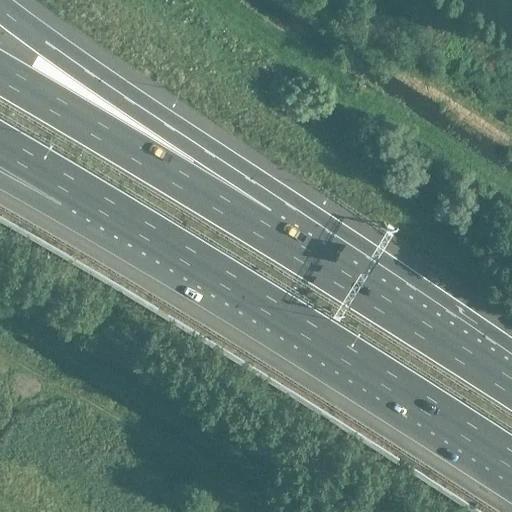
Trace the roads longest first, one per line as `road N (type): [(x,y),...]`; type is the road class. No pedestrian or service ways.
road 1 (motorway): [(77,192),(511,461)]
road 2 (motorway): [(270,234),(0,9)]
road 3 (motorway): [(270,234),(0,75)]
road 4 (motorway): [(511,389),(270,234)]
